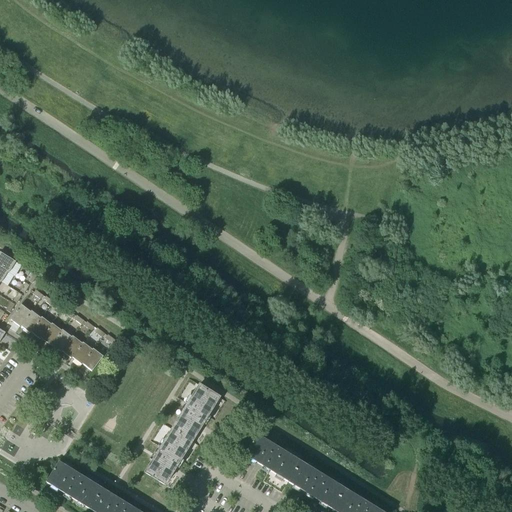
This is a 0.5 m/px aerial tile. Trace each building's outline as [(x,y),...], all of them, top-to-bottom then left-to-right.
[(0,268),(8,273),(14,262),(0,253),(0,268)] [(27,281),(31,284),(36,276),(32,274),(27,281)] [(19,292),(23,294),(28,286),(24,284),(19,292)] [(32,295),(40,301),(42,297),(35,291),(32,295)] [(12,301),(16,304),(20,296),(17,293),(12,301)] [(42,301),(50,307),(52,303),(45,298),(42,301)] [(5,311),(9,313),(13,305),(9,303),(5,311)] [(53,319),(55,320),(63,310),(56,304),(53,308),(55,309),(51,314),(55,317),(53,319)] [(9,320),(19,328),(31,312),(30,312),(30,313),(20,306),(9,320)] [(63,314),(70,320),(73,316),(65,310),(63,314)] [(30,335),(31,333),(30,333),(40,320),(40,319),(31,312),(19,328),(20,327),(30,335)] [(30,333),(31,333),(39,340),(52,325),(51,325),(53,322),(43,315),(41,318),(40,319),(40,320),(30,333)] [(73,320),(80,326),(83,322),(76,317),(73,320)] [(84,327),(91,332),(94,329),(86,323),(84,327)] [(40,340),(50,347),(62,332),(61,331),(61,332),(52,325),(39,340),(40,341),(40,340)] [(94,333),(101,339),(104,335),(97,330),(94,333)] [(51,346),(60,353),(72,338),(71,339),(62,332),(50,347),(51,346)] [(104,340),(112,346),(115,342),(107,336),(104,340)] [(62,352),(71,359),(82,344),(81,345),(72,338),(60,353),(61,353),(62,352)] [(72,359),(81,366),(93,350),(92,350),(91,351),(82,344),(71,359),(71,360),(72,359)] [(93,350),(81,366),(82,365),(92,373),(103,358),(93,350)] [(144,473),(164,486),(218,399),(198,386),(144,473)] [(379,511),(318,474),(256,436),(243,456),(334,511),(379,511)] [(45,483),(92,511),(137,511),(58,463),(45,483)]
